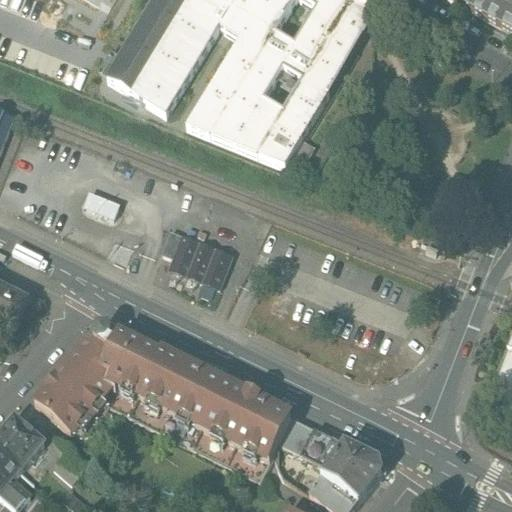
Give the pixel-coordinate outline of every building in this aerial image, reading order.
[(377,19),(344,0),(160,0),(109,87),(168,122),(221,33),(241,45),(189,132),(285,173),(377,19)] [(511,0),(456,0),(453,7),(511,41),(511,0)] [(0,157),(14,122),(0,116),(0,157)] [(314,152),(304,147),(293,165),(304,171),(314,152)] [(232,260),(170,236),(161,258),(174,263),(170,273),(219,292),(232,260)] [(208,241),(197,237),(194,245),(206,249),(208,241)] [(13,297),(0,291),(0,328),(13,335),(28,306),(12,298),(13,297)] [(157,361),(117,341),(114,347),(109,345),(111,341),(110,338),(108,335),(105,333),(102,332),(99,333),(96,335),(94,337),(93,341),(94,344),(96,347),(92,350),(87,346),(34,407),(71,438),(100,404),(110,392),(115,394),(117,390),(203,433),(225,390),(159,357),(157,361)] [(511,342),(492,394),(502,417),(511,421),(511,342)] [(203,433),(117,390),(115,394),(110,392),(100,404),(261,484),(270,466),(203,433)] [(291,424),(225,390),(203,433),(270,466),(279,449),(291,424)] [(43,449),(14,424),(0,440),(0,459),(20,476),(43,449)] [(379,467),(291,424),(279,449),(323,471),(326,474),(309,500),(324,511),(355,511),(382,479),(379,467)] [(69,455),(53,473),(71,489),(87,471),(69,455)] [(20,476),(0,459),(0,505),(4,509),(7,511),(22,511),(30,503),(11,487),(20,476)]
